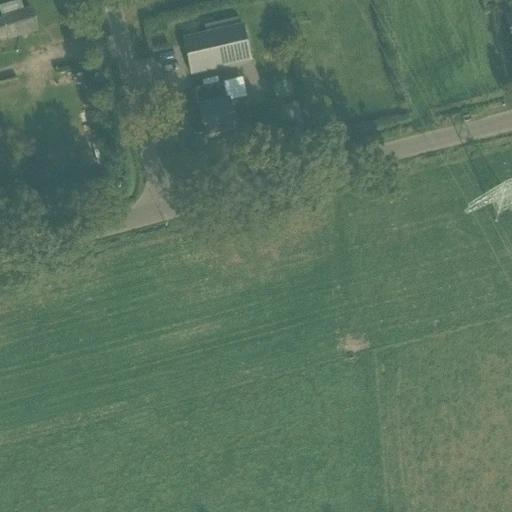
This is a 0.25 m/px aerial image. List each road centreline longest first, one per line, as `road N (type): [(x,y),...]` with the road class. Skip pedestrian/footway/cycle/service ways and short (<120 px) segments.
road 1 (unclassified): [(157,221),(511,121)]
road 2 (unclassified): [(157,221),(105,0)]
road 3 (unclassified): [(0,260),(157,221)]
